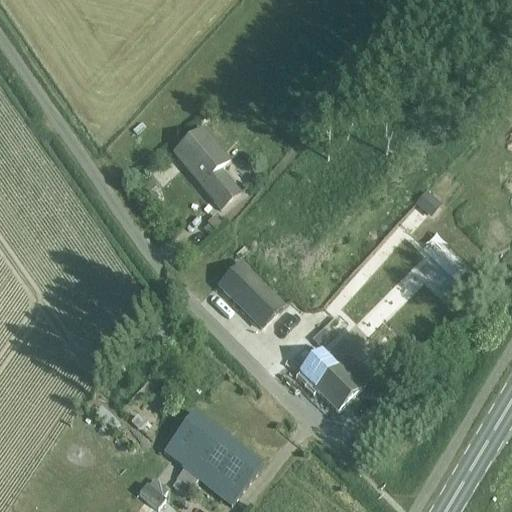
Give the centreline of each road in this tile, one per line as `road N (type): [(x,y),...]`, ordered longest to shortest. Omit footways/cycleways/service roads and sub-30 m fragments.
road 1 (unclassified): [(354,466),(164,281),(0,50)]
road 2 (primary): [(446,511),(511,401)]
